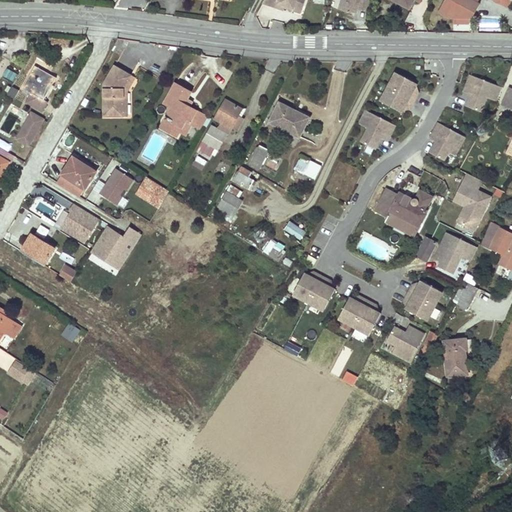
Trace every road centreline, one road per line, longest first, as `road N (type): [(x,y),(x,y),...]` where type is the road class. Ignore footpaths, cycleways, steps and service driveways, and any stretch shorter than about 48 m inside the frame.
road 1 (tertiary): [(0,16),(263,39),(452,43)]
road 2 (residential): [(336,247),(370,182),(423,133),(450,81),(452,43)]
road 3 (residential): [(336,247),(389,285),(377,293),(344,277),(335,256)]
